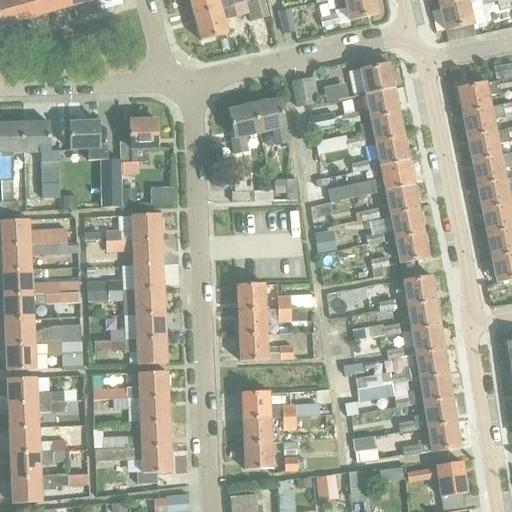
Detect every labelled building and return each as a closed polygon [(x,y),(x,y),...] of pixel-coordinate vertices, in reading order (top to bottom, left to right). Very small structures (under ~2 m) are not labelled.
[(0,0),(0,21),(2,28),(26,21),(19,0),(0,0)] [(19,0),(26,21),(49,14),(44,0),(19,0)] [(44,0),(49,14),(73,7),(70,0),(44,0)] [(106,0),(110,9),(128,4),(126,0),(106,0)] [(189,0),(195,18),(258,0),(189,0)] [(266,0),(258,0),(195,18),(202,43),(230,35),(227,22),(251,16),(252,21),(270,16),(266,0)] [(375,0),(345,0),(347,9),(336,11),(337,16),(321,20),(323,28),(350,21),(351,22),(379,15),(375,0)] [(511,0),(468,0),(469,1),(441,8),(447,32),(475,25),(485,23),(482,10),(481,5),(498,1),(499,5),(511,2),(511,0)] [(279,12),(284,34),(296,32),(292,10),(279,12)] [(388,55),(365,60),(367,69),(390,64),(388,55)] [(360,97),(368,96),(396,90),(390,64),(367,69),(363,70),(363,71),(355,72),(360,97)] [(511,65),(494,69),(497,81),(511,78),(511,65)] [(292,81),(297,106),(315,102),(310,78),(292,81)] [(459,89),(464,114),(492,108),(490,98),(502,96),(501,91),(511,88),(511,80),(487,85),(487,84),(459,89)] [(368,96),(373,120),(400,114),(396,90),(368,96)] [(280,98),(254,104),(261,133),(273,131),(276,145),(288,142),(285,128),(286,127),(280,98)] [(492,108),(464,114),(469,138),(496,132),(494,120),(506,118),(505,114),(511,112),(511,102),(503,105),(492,108)] [(261,133),(254,104),(230,109),(237,138),(233,139),(236,154),(248,151),(245,137),(261,133)] [(335,112),(312,116),(314,129),(337,125),(338,126),(361,122),(359,112),(336,117),(335,112)] [(373,120),(378,144),(405,138),(400,114),(373,120)] [(131,142),(120,142),(120,164),(121,164),(122,176),(138,175),(138,163),(147,163),(147,150),(158,150),(157,120),(131,121),(131,142)] [(99,122),(70,122),(70,150),(88,150),(88,161),(99,161),(100,210),(121,209),(120,160),(108,161),(108,146),(100,146),(99,122)] [(50,123),(23,124),(24,154),(40,153),(42,186),(43,199),(61,198),(60,186),(59,151),(51,152),(50,123)] [(19,202),(13,202),(12,181),(14,181),(13,154),(24,154),(23,124),(0,124),(0,191),(0,203),(1,214),(19,214),(19,202)] [(469,138),(473,162),(501,156),(499,144),(511,142),(510,138),(511,137),(511,128),(496,132),(469,138)] [(316,143),(318,155),(365,146),(364,137),(347,140),(347,136),(316,143)] [(378,144),(382,169),(410,163),(405,138),(378,144)] [(473,162),(478,187),(506,181),(506,180),(503,168),(511,166),(511,153),(501,156),(473,162)] [(351,164),(353,173),(370,170),(368,161),(351,164)] [(387,191),(387,193),(415,187),(410,163),(382,169),(385,179),(329,190),(331,202),(387,191)] [(511,178),(506,180),(506,181),(478,187),(483,211),(511,205),(510,203),(508,192),(511,191),(511,178)] [(298,181),(288,182),(274,181),(274,193),(288,193),(288,202),(299,202),(298,181)] [(252,182),(233,182),(234,194),(233,194),(234,204),(254,203),(272,203),(272,191),(252,192),(252,182)] [(154,199),(174,199),(174,183),(154,183),(154,199)] [(387,193),(392,217),(420,211),(415,187),(387,193)] [(136,189),(123,190),(124,205),(136,204),(136,189)] [(76,197),(61,197),(62,211),(77,211),(76,197)] [(511,203),(510,203),(511,205),(483,211),(488,235),(511,230),(511,203)] [(361,212),(363,222),(380,218),(378,208),(361,212)] [(392,217),(397,240),(424,235),(420,211),(392,217)] [(132,231),(107,232),(107,243),(163,241),(161,215),(132,216),(132,231)] [(1,222),(2,247),(31,246),(31,247),(56,246),(68,245),(67,231),(31,233),(30,221),(1,222)] [(340,248),(337,227),(318,230),(321,251),(340,248)] [(511,230),(488,235),(492,259),(511,255),(511,230)] [(383,233),(366,236),(368,246),(385,242),(383,233)] [(424,235),(397,240),(402,264),(429,259),(424,235)] [(134,267),(164,265),(163,241),(107,243),(108,253),(133,252),(134,267)] [(31,246),(2,247),(3,272),(32,271),(32,256),(57,256),(56,246),(31,247),(31,246)] [(511,255),(492,259),(497,283),(511,280),(511,255)] [(388,257),(371,261),(373,269),(390,266),(388,257)] [(165,290),(164,265),(134,267),(135,290),(135,291),(165,290)] [(3,272),(4,298),(80,294),(80,293),(60,294),(59,285),(33,286),(32,271),(3,272)] [(409,307),(437,302),(433,278),(405,282),(407,295),(394,297),(395,300),(349,307),(351,316),(409,307)] [(123,281),(109,282),(109,292),(123,292),(123,291),(123,281)] [(238,288),(239,313),(267,312),(265,287),(238,288)] [(135,291),(135,290),(123,291),(123,292),(109,292),(89,293),(89,303),(109,302),(109,301),(123,300),(124,316),(136,316),(166,315),(165,290),(135,291)] [(80,294),(4,298),(5,322),(34,320),(34,306),(81,304),(80,294)] [(278,297),(279,311),(291,311),(312,310),(311,295),(278,297)] [(437,302),(409,307),(413,331),(441,326),(437,302)] [(291,311),(279,311),(279,323),(291,322),(291,311)] [(239,313),(240,338),(268,337),(267,312),(239,313)] [(137,341),(167,339),(166,315),(136,316),(137,341)] [(5,322),(6,347),(35,346),(81,344),(81,327),(53,328),(35,334),(34,320),(5,322)] [(383,327),(354,331),(355,340),(401,333),(399,325),(383,327)] [(413,331),(417,355),(445,351),(441,326),(413,331)] [(111,342),(125,341),(124,331),(111,331),(111,341),(111,342)] [(268,337),(240,338),(241,363),(269,362),(269,361),(279,361),(279,362),(293,361),(292,348),(268,348),(268,337)] [(168,365),(167,339),(137,341),(125,341),(111,342),(111,341),(95,342),(95,352),(126,351),(126,353),(138,352),(139,366),(168,365)] [(36,371),(36,354),(63,354),(63,366),(82,366),(81,344),(35,346),(6,347),(7,372),(36,371)] [(387,351),(388,360),(406,357),(404,348),(387,351)] [(389,374),(355,380),(357,390),(358,390),(388,385),(409,381),(421,379),(449,375),(445,351),(417,355),(419,367),(404,370),(405,374),(389,377),(389,374)] [(363,364),(343,367),(344,376),(364,373),(363,364)] [(94,390),(94,401),(169,398),(168,373),(139,375),(140,388),(94,390)] [(397,408),(425,404),(453,399),(449,375),(421,379),(423,391),(410,393),(411,397),(395,400),(397,408)] [(37,379),(7,380),(8,405),(75,403),(75,401),(65,401),(65,391),(38,393),(37,379)] [(388,385),(358,390),(360,403),(390,398),(388,385)] [(243,396),(244,420),(272,419),(283,418),(283,419),(296,418),(296,417),(318,416),(318,404),(296,406),(296,404),(271,406),(271,395),(243,396)] [(169,398),(112,401),(112,411),(129,411),(128,405),(141,405),(142,424),(171,423),(169,398)] [(415,421),(399,424),(401,433),(429,428),(457,423),(453,399),(425,404),(427,415),(414,417),(415,421)] [(8,405),(9,430),(39,429),(39,413),(76,412),(75,403),(8,405)] [(355,403),(344,405),(346,417),(357,415),(355,403)] [(296,418),(283,419),(284,430),(297,430),(296,418)] [(244,420),(245,444),(273,443),(272,419),(244,420)] [(172,447),(171,423),(142,424),(142,437),(130,438),(130,449),(172,447)] [(457,423),(429,428),(430,439),(419,441),(420,445),(404,448),(405,456),(432,451),(433,452),(461,448),(457,423)] [(95,450),(104,450),(103,426),(94,426),(95,450)] [(40,452),(39,429),(9,430),(11,455),(40,454),(40,452)] [(356,451),(357,463),(379,460),(376,437),(361,439),(363,450),(356,451)] [(53,452),(53,453),(67,453),(67,441),(52,442),(53,452)] [(273,443),(245,444),(246,470),(274,468),(273,443)] [(297,455),(297,443),(284,443),(285,455),(297,455)] [(130,449),(104,450),(104,451),(96,451),(96,462),(143,460),(144,473),(138,473),(138,485),(159,484),(158,473),(173,472),(172,447),(130,449)] [(178,451),(178,470),(189,470),(189,451),(178,451)] [(41,478),(41,477),(41,465),(54,465),(54,463),(68,462),(67,453),(53,453),(53,452),(40,452),(40,454),(11,455),(12,480),(41,478)] [(285,458),(285,472),(299,472),(298,458),(285,458)] [(437,469),(407,473),(409,483),(438,478),(439,481),(442,498),(443,511),(458,511),(466,511),(463,495),(468,494),(463,462),(437,466),(437,469)] [(404,473),(404,464),(386,464),(386,473),(404,473)] [(349,473),(351,503),(365,502),(363,472),(349,473)] [(41,477),(41,478),(12,480),(13,504),(42,503),(42,491),(57,490),(57,487),(89,485),(89,475),(41,477)] [(337,500),(334,476),(316,479),(319,502),(337,500)] [(311,488),(310,479),(297,481),(298,490),(311,488)] [(288,482),(278,482),(279,511),(295,511),(294,490),(289,491),(288,482)] [(252,511),(253,511),(257,511),(256,493),(231,495),(231,511),(252,511)] [(166,511),(188,511),(187,496),(166,498),(166,499),(166,511)] [(166,511),(166,499),(154,500),(154,511),(166,511)]
